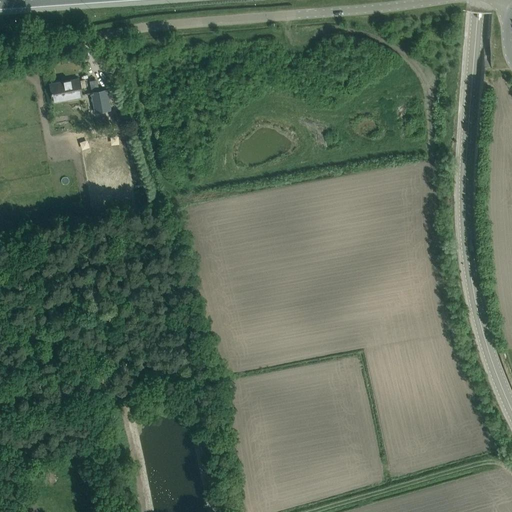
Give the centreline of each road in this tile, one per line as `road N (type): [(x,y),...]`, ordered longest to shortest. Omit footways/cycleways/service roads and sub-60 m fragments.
road 1 (unclassified): [(0,55),(148,29),(436,0)]
road 2 (unclassified): [(511,416),(475,313),(465,258),(478,0)]
